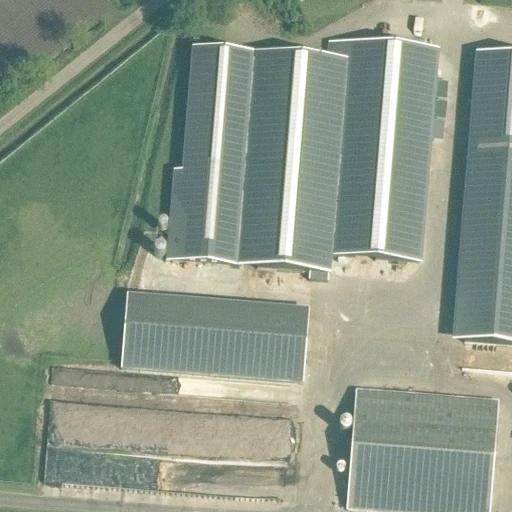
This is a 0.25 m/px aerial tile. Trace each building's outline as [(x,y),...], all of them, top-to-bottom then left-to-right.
[(328,48),(326,65),(347,67),(331,262),(420,270),(437,57),(328,48)] [(254,59),(192,54),(181,177),(173,176),(166,267),(237,273),(254,59)] [(331,262),(347,67),(326,65),(254,59),(237,273),(330,280),(331,262)] [(430,213),(420,325),(494,334),(504,220),(430,213)] [(302,388),(308,314),(127,299),(120,374),(302,388)] [(52,374),(52,387),(97,388),(97,374),(52,374)] [(356,396),(345,511),(487,511),(497,408),(356,396)]
